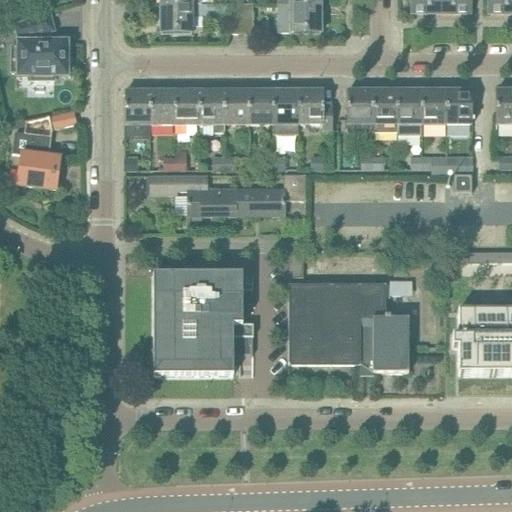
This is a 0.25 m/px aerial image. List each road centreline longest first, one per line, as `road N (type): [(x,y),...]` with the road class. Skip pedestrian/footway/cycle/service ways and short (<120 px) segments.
road 1 (tertiary): [(100,511),(511,495)]
road 2 (residential): [(101,419),(511,417)]
road 3 (unknown): [(102,240),(258,251),(267,281),(268,418)]
road 4 (residential): [(104,65),(379,65)]
road 5 (residential): [(102,264),(104,65)]
road 6 (residential): [(101,419),(102,264)]
road 7 (unknown): [(451,274),(458,417)]
road 8 (residential): [(379,65),(511,64)]
